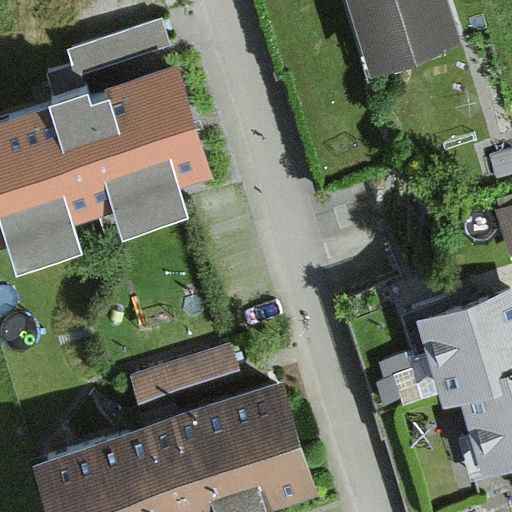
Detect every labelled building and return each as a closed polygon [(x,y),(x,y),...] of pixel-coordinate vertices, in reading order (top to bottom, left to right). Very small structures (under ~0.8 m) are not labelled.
[(452,0),(346,0),(370,78),(467,49),(452,0)] [(177,57),(0,108),(0,222),(208,162),(177,57)] [(447,391),(469,384),(503,373),(500,363),(511,358),(511,282),(422,310),(447,391)] [(503,373),(469,384),(493,459),(511,453),(511,358),(500,363),(503,373)] [(283,385),(37,458),(52,511),(267,511),(316,498),(283,385)]
